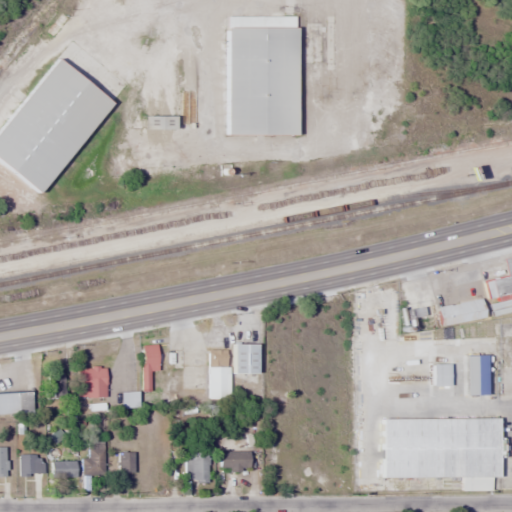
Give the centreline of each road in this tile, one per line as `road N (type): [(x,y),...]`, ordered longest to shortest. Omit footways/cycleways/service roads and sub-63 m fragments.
road 1 (trunk): [(0,335),(258,287),(511,226)]
road 2 (residential): [(0,507),(511,504)]
